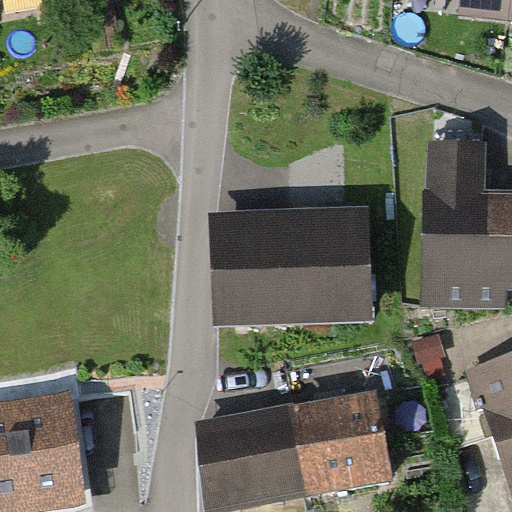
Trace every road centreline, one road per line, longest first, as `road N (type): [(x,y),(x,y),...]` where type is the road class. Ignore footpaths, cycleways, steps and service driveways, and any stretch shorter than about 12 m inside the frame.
road 1 (residential): [(207,124),(173,511)]
road 2 (residential): [(511,114),(209,16)]
road 3 (residential): [(207,124),(0,155)]
